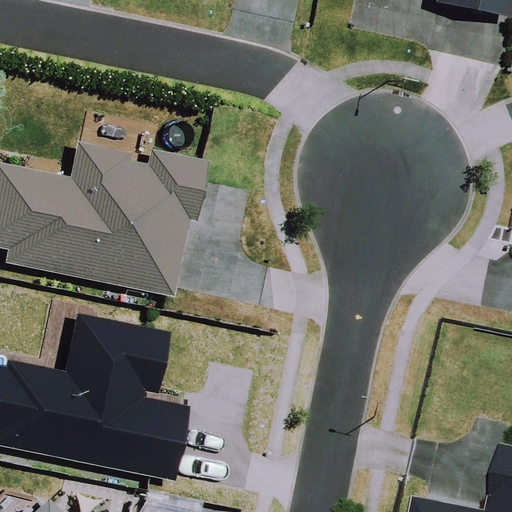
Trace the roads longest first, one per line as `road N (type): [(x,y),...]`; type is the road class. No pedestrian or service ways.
road 1 (residential): [(0,16),(248,68),(383,170)]
road 2 (residential): [(318,511),(383,170)]
road 3 (residential): [(511,126),(383,170)]
